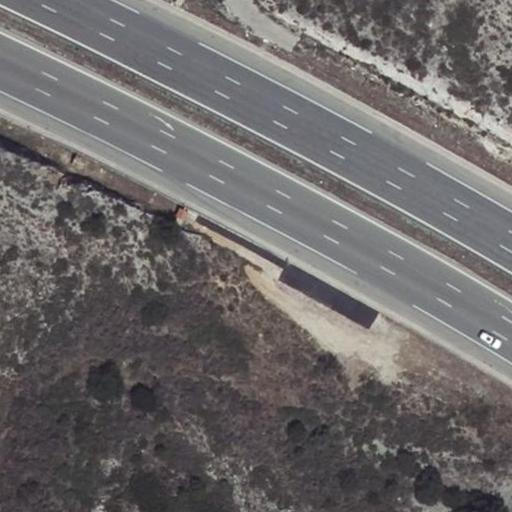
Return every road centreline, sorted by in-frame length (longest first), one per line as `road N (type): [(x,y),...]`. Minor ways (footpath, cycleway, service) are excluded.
road 1 (motorway): [(0,65),(511,335)]
road 2 (motorway): [(511,243),(221,84),(44,0)]
